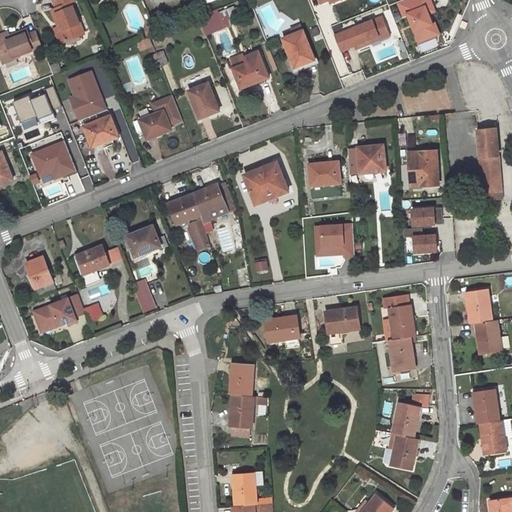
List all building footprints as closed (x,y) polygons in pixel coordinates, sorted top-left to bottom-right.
[(75,0),(54,0),(57,8),(52,10),(60,28),(62,27),(63,30),(57,32),(61,43),(84,34),(72,2),(76,1),(75,0)] [(404,0),(399,2),(417,45),(436,37),(420,0),(404,0)] [(223,23),(238,16),(234,7),(219,13),(222,22),(223,23)] [(219,13),(204,19),(208,28),(222,22),(219,13)] [(389,35),(381,16),(333,35),(340,52),(353,47),(355,49),(389,35)] [(146,32),(148,37),(158,33),(154,24),(148,27),(146,32)] [(300,25),(291,28),(294,35),(303,31),(300,25)] [(5,34),(0,35),(0,54),(3,61),(5,61),(16,56),(34,49),(35,51),(43,48),(37,32),(29,34),(27,29),(9,37),(10,39),(7,40),(5,34)] [(294,35),(283,39),(295,68),(306,63),(306,61),(314,58),(304,31),(303,31),(294,35)] [(150,38),(138,42),(141,50),(153,46),(150,38)] [(163,51),(157,54),(161,66),(168,63),(163,51)] [(247,63),(233,69),(241,88),(269,77),(259,52),(245,58),(247,63)] [(157,54),(149,56),(154,69),(161,66),(157,54)] [(243,54),(229,59),(233,69),(247,63),(245,58),(243,54)] [(16,56),(5,61),(8,67),(19,63),(16,56)] [(58,63),(51,65),(54,73),(61,71),(58,63)] [(103,100),(92,71),(69,80),(80,108),(76,110),(80,121),(102,112),(99,102),(103,100)] [(217,111),(212,98),(214,97),(209,83),(189,91),(200,118),(217,111)] [(26,96),(11,102),(19,122),(35,116),(36,119),(50,113),(42,94),(28,100),(26,96)] [(164,110),(170,125),(183,120),(173,96),(153,104),(157,113),(164,110)] [(170,125),(164,110),(157,113),(140,120),(147,138),(157,134),(157,135),(172,129),(170,125)] [(96,115),(86,118),(88,125),(98,121),(96,115)] [(88,125),(84,126),(92,146),(101,142),(102,143),(119,136),(111,116),(98,121),(88,125)] [(30,119),(21,123),(24,132),(34,128),(30,119)] [(504,222),(496,128),(491,129),(477,129),(483,192),(485,192),(485,199),(484,199),(485,215),(486,224),(504,222)] [(25,142),(29,152),(63,140),(60,130),(25,142)] [(61,142),(29,155),(39,177),(50,173),(53,179),(73,171),(61,142)] [(387,170),(384,145),(358,148),(358,149),(349,150),(350,174),(387,170)] [(440,185),(438,150),(409,152),(411,187),(440,185)] [(3,152),(0,152),(0,184),(14,180),(3,152)] [(289,191),(278,162),(266,167),(268,172),(247,180),(256,204),(289,191)] [(342,195),(339,162),(324,163),(324,162),(309,163),(313,198),(342,195)] [(247,180),(268,172),(266,167),(245,175),(247,180)] [(235,209),(225,183),(219,186),(229,211),(235,209)] [(229,211),(219,186),(218,186),(209,190),(194,195),(201,214),(205,224),(208,222),(207,220),(229,211)] [(201,214),(194,195),(180,201),(172,204),(170,205),(177,224),(194,217),(195,222),(192,224),(190,228),(198,249),(210,245),(205,224),(201,214)] [(431,207),(407,209),(409,228),(433,226),(431,207)] [(351,224),(313,226),(315,256),(353,254),(351,224)] [(168,245),(164,235),(158,238),(153,225),(127,236),(136,257),(162,246),(162,248),(168,245)] [(434,252),(433,235),(410,236),(411,253),(434,252)] [(97,270),(110,264),(105,252),(103,245),(86,252),(88,258),(80,261),(89,283),(100,278),(97,270)] [(105,252),(110,264),(122,259),(117,247),(105,252)] [(88,258),(86,252),(78,255),(80,261),(88,258)] [(78,255),(75,257),(86,284),(89,283),(80,261),(78,255)] [(54,281),(44,256),(26,263),(36,288),(54,281)] [(152,300),(144,279),(133,284),(141,305),(152,300)] [(39,295),(56,288),(54,281),(36,288),(39,295)] [(492,320),(488,288),(468,291),(470,301),(468,301),(471,324),(476,323),(478,323),(492,320)] [(78,294),(69,297),(77,317),(86,314),(78,294)] [(416,336),(412,314),(410,314),(409,305),(408,294),(384,298),(386,308),(390,308),(391,318),(395,339),(411,337),(416,336)] [(69,297),(34,311),(42,333),(78,319),(77,317),(69,297)] [(155,308),(152,300),(141,305),(144,313),(155,308)] [(104,317),(98,303),(90,306),(96,320),(104,317)] [(96,320),(90,306),(84,309),(90,323),(96,320)] [(360,329),(357,307),(335,310),(335,312),(326,314),(330,346),(340,344),(339,332),(342,331),(360,329)] [(301,337),(298,318),(288,319),(288,317),(266,320),(269,342),(285,339),(299,337),(301,337)] [(391,318),(384,320),(387,341),(389,340),(395,339),(391,318)] [(498,320),(498,319),(492,320),(478,323),(479,332),(478,332),(481,355),(502,351),(498,322),(498,320)] [(301,346),(299,337),(285,339),(286,349),(301,346)] [(414,360),(411,337),(395,339),(389,340),(394,372),(414,369),(412,360),(414,360)] [(252,396),(254,364),(235,362),(234,372),(232,372),(230,395),(233,395),(252,396)] [(500,420),(495,388),(476,391),(477,401),(475,401),(478,424),(481,423),(500,420)] [(254,404),(255,396),(252,396),(233,395),(231,417),(233,417),(232,427),(233,427),(250,428),(252,428),(254,404)] [(428,408),(429,396),(414,395),(412,405),(419,406),(421,406),(428,408)] [(269,405),(269,397),(261,397),(261,404),(267,405),(269,405)] [(382,415),(389,416),(391,403),(385,402),(382,415)] [(414,438),(419,415),(417,415),(419,406),(400,402),(393,434),(414,438)] [(511,433),(510,419),(502,420),(504,436),(511,434),(511,433)] [(500,420),(481,423),(484,446),(486,445),(487,455),(507,452),(504,436),(502,420),(500,420)] [(249,436),(250,428),(233,427),(232,435),(249,436)] [(413,470),(419,439),(414,438),(393,434),(392,437),(397,438),(395,450),(392,465),(391,466),(413,470)] [(392,465),(395,450),(386,448),(383,463),(392,465)] [(365,473),(359,468),(356,472),(362,477),(365,473)] [(255,472),(235,473),(236,483),(234,483),(236,506),(257,504),(257,499),(256,484),(255,472)] [(263,484),(263,472),(255,472),(256,484),(263,484)] [(388,511),(393,506),(377,494),(370,503),(362,511),(388,511)] [(511,511),(511,501),(511,497),(490,500),(491,511),(511,511)] [(362,511),(370,503),(366,500),(356,511),(362,511)] [(270,511),(274,511),(273,503),(257,504),(236,506),(235,506),(235,511),(270,511)]
